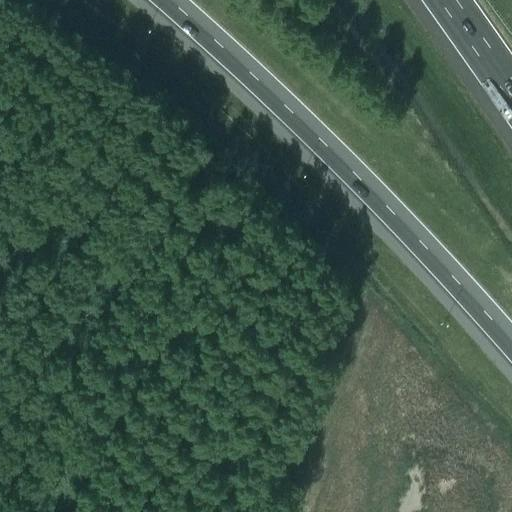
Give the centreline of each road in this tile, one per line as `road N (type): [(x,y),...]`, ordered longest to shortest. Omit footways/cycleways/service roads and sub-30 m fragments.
road 1 (motorway): [(164,0),(436,266),(511,353)]
road 2 (motorway): [(441,0),(511,103)]
